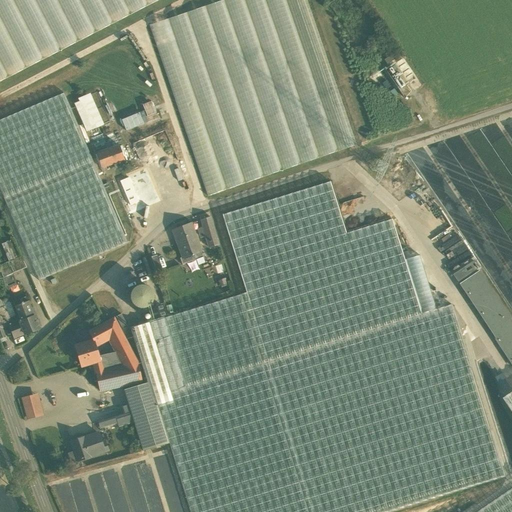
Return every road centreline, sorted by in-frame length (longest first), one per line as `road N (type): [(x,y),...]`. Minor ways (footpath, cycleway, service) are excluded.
road 1 (track): [(511,104),(168,219)]
road 2 (secondary): [(0,383),(47,511)]
